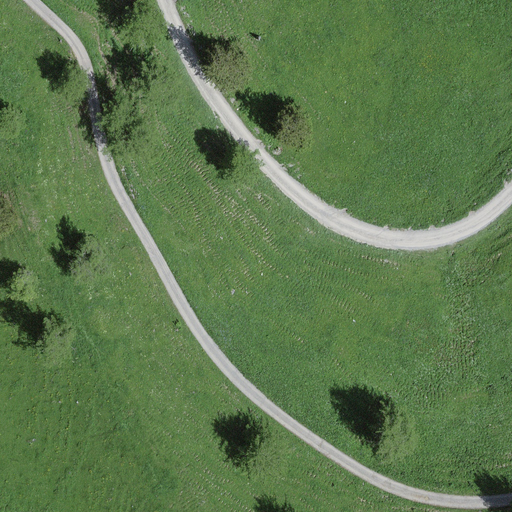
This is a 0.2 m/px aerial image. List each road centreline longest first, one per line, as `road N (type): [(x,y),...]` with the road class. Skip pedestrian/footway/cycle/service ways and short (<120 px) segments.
road 1 (track): [(511,497),(401,484),(371,471),(265,391),(219,342),(142,215),(86,45),(44,0)]
road 2 (track): [(177,0),(232,112),(284,171),(352,224),(417,242),(469,231),(511,199)]
